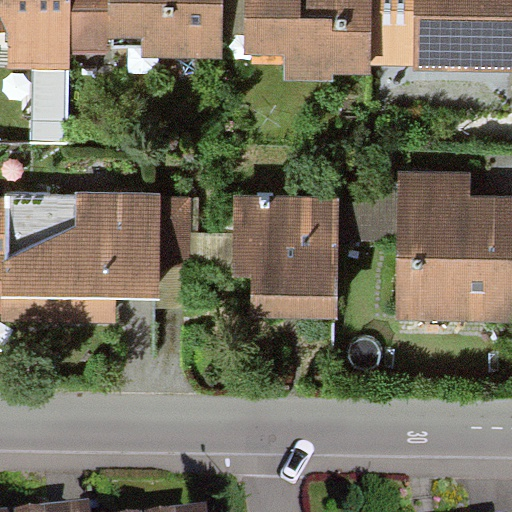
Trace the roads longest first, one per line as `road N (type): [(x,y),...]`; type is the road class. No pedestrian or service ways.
road 1 (residential): [(274,431),(0,427)]
road 2 (residential): [(511,436),(274,431)]
